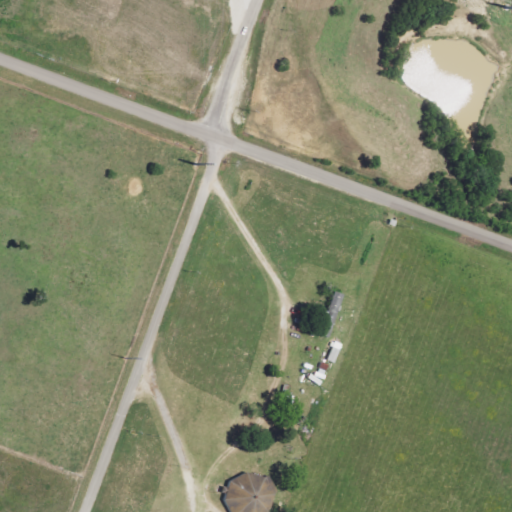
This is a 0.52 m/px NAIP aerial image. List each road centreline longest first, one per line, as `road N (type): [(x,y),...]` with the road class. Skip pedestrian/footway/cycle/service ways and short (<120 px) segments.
road 1 (residential): [(511,246),(0,65)]
road 2 (residential): [(88,511),(262,0)]
